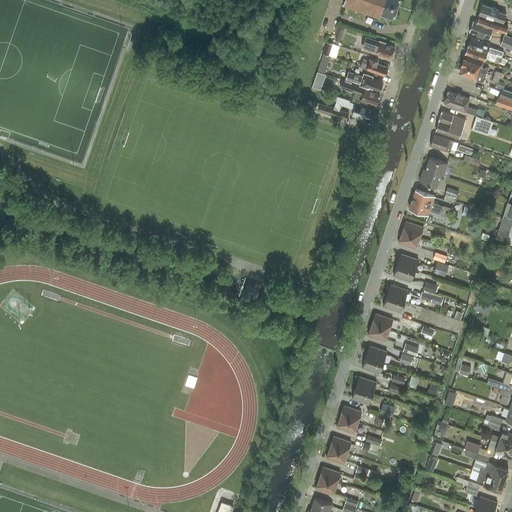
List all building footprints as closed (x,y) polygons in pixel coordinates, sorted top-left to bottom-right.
[(393,18),(399,0),(344,0),(342,5),(380,18),(381,14),(393,18)] [(503,22),(506,14),(498,11),(499,9),(482,4),(479,13),(503,22)] [(477,22),(493,28),(505,32),(508,24),(480,15),(479,16),(478,17),(477,20),(478,21),(477,22)] [(489,38),(493,28),(477,22),(474,21),(470,31),(489,38)] [(341,40),(345,28),(341,26),(337,39),(341,40)] [(500,45),(511,49),(511,37),(504,35),(500,45)] [(471,37),(468,45),(487,52),(497,55),(502,57),(504,51),(489,46),(490,44),(471,37)] [(390,58),(395,46),(387,44),(388,43),(379,40),(378,42),(371,40),(367,50),(390,58)] [(328,56),(332,44),(327,42),(323,55),(328,56)] [(495,61),(497,55),(487,52),(468,45),(466,53),(484,60),(485,58),(495,61)] [(330,57),(328,56),(323,55),(318,70),(325,72),(330,57)] [(464,58),(462,65),(486,73),(488,67),(486,67),(484,68),(481,67),(483,62),(467,57),(466,59),(464,58)] [(385,75),(388,67),(377,63),(377,60),(369,58),(368,63),(363,61),(361,66),(385,75)] [(486,73),(462,65),(460,71),(463,72),(461,74),(483,82),(486,73)] [(380,90),(383,82),(372,78),(373,76),(364,73),(363,77),(349,72),(346,81),(351,83),(352,80),(360,83),(360,85),(369,88),(369,86),(380,90)] [(380,94),(351,84),(343,81),(341,86),(363,94),(361,99),(376,105),(380,94)] [(500,96),(511,100),(511,92),(503,89),(500,96)] [(476,114),(477,110),(466,106),(469,99),(448,91),(444,104),(476,114)] [(373,110),(349,102),(350,100),(338,96),(334,108),(320,103),(308,99),(305,106),(346,121),(349,113),(340,109),(342,104),(354,108),(352,114),(359,117),(360,114),(370,118),(373,110)] [(511,100),(500,96),(495,103),(511,109),(511,100)] [(436,130),(460,138),(466,119),(442,111),(439,120),(436,130)] [(493,122),(476,116),(472,129),(489,135),(493,122)] [(434,134),(430,145),(450,152),(454,141),(434,134)] [(457,149),(471,154),(473,149),(460,144),(457,149)] [(430,157),(426,169),(441,175),(444,176),(448,163),(430,157)] [(441,175),(426,169),(424,168),(419,181),(437,187),(441,175)] [(459,191),(448,187),(445,193),(457,197),(459,191)] [(451,208),(439,204),(433,202),(435,196),(416,189),(409,208),(429,215),(430,211),(448,217),(451,208)] [(511,204),(511,205),(508,204),(495,238),(511,243),(511,204)] [(406,221),(402,232),(419,238),(423,227),(406,221)] [(416,249),(419,238),(402,232),(399,243),(416,249)] [(445,263),(447,256),(436,252),(433,259),(445,263)] [(397,264),(415,270),(418,259),(401,253),(397,264)] [(445,272),(448,266),(433,261),(431,267),(445,272)] [(411,281),(415,270),(397,264),(394,275),(411,281)] [(434,293),(436,287),(425,283),(423,289),(431,292),(434,293)] [(251,300),(256,288),(246,284),(241,296),(251,300)] [(387,295),(404,301),(408,290),(391,284),(387,295)] [(434,293),(431,292),(430,294),(423,291),(420,298),(441,305),(443,298),(442,298),(442,296),(434,294),(434,293)] [(404,301),(387,295),(383,306),(400,312),(404,301)] [(478,309),(489,313),(493,301),(482,297),(478,309)] [(375,313),(372,324),(389,330),(393,319),(375,313)] [(385,341),(389,330),(372,324),(368,335),(385,341)] [(423,324),(422,331),(433,333),(435,326),(423,324)] [(416,356),(419,348),(406,343),(403,351),(416,356)] [(366,356),(383,362),(387,351),(370,345),(366,356)] [(511,354),(504,352),(501,361),(509,364),(510,360),(511,360),(511,354)] [(413,356),(402,353),(399,361),(410,365),(413,356)] [(383,362),(366,356),(362,367),(379,373),(383,362)] [(454,371),(468,375),(471,367),(457,363),(454,371)] [(403,384),(405,378),(394,374),(392,380),(403,384)] [(355,387),(373,393),(376,382),(359,376),(355,387)] [(439,385),(431,382),(427,392),(435,395),(439,385)] [(511,390),(511,385),(502,382),(501,387),(511,391),(511,390)] [(400,394),(402,388),(391,384),(389,390),(400,394)] [(373,393),(355,387),(352,398),(369,404),(373,393)] [(511,391),(501,388),(499,393),(510,397),(511,391)] [(392,417),(395,407),(383,403),(380,413),(392,417)] [(340,416),(357,422),(361,411),(344,405),(340,416)] [(485,419),(501,424),(503,419),(491,415),(491,416),(487,415),(485,419)] [(354,433),(357,422),(340,416),(336,427),(354,433)] [(485,419),(483,425),(499,430),(501,424),(485,419)] [(446,430),(447,425),(440,423),(438,430),(443,431),(446,430)] [(491,439),(498,442),(511,446),(511,433),(502,431),(500,437),(493,434),(491,439)] [(379,446),(382,439),(369,435),(366,442),(379,446)] [(333,436),(330,447),(347,453),(351,441),(333,436)] [(511,459),(511,457),(511,446),(498,442),(494,453),(511,459)] [(347,453),(330,447),(326,458),(343,464),(347,453)] [(480,448),(478,453),(489,457),(491,452),(480,448)] [(489,457),(478,453),(467,450),(465,455),(488,462),(489,457)] [(481,467),(480,472),(504,480),(508,469),(488,462),(486,469),(481,467)] [(367,476),(370,468),(358,465),(356,472),(367,476)] [(319,477),(336,483),(340,472),(323,466),(319,477)] [(500,491),(504,480),(480,472),(476,481),(484,483),(483,485),(500,491)] [(336,483),(319,477),(315,488),(333,494),(336,483)] [(456,481),(467,485),(479,489),(480,484),(458,477),(456,481)] [(476,495),(479,489),(467,485),(465,492),(476,495)] [(419,500),(422,488),(416,486),(413,498),(419,500)] [(476,507),(490,511),(493,511),(497,502),(480,496),(476,507)] [(361,508),(363,502),(347,497),(345,503),(361,508)] [(315,498),(311,510),(316,511),(330,511),(333,504),(315,498)] [(231,511),(234,506),(222,502),(217,511),(231,511)]
